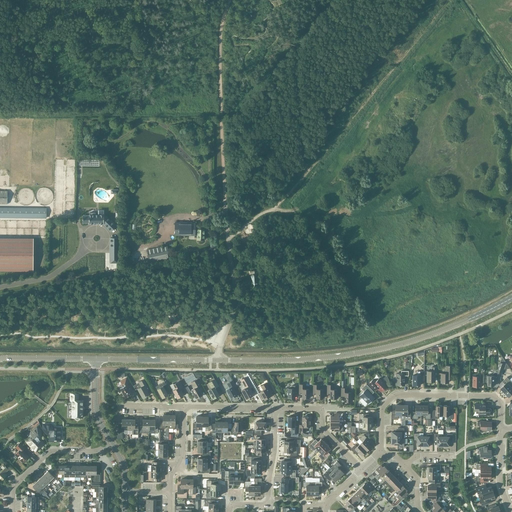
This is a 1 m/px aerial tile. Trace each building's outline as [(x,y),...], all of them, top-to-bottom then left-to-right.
[(96,192),(106,199),(109,195),(100,188),(96,192)] [(9,191),(0,190),(0,203),(9,204),(9,191)] [(0,217),(46,218),(46,209),(0,207),(0,217)] [(89,224),(94,224),(94,222),(98,222),(98,224),(104,224),(111,231),(116,226),(106,217),(104,217),(104,215),(95,215),(95,213),(89,213),(89,215),(89,216),(83,216),(83,218),(82,218),(82,220),(83,220),(83,222),(89,222),(89,224)] [(197,240),(204,240),(204,230),(197,230),(195,230),(195,223),(175,223),(175,235),(195,235),(197,235),(197,240)] [(0,270),(33,271),(33,238),(0,237),(0,270)] [(167,246),(146,250),(148,259),(169,255),(167,246)] [(502,357),(500,362),(497,372),(496,372),(495,372),(494,373),(493,374),(493,375),(493,376),(487,375),(487,382),(488,382),(488,386),(494,386),(494,382),(496,382),(496,377),(497,377),(498,373),(502,374),(503,369),(505,364),(506,362),(502,357)] [(448,379),(453,379),(453,366),(445,365),(445,373),(441,373),(441,382),(448,382),(448,379)] [(438,375),(438,367),(431,367),(431,371),(427,371),(427,381),(429,381),(429,383),(430,384),(431,383),(432,383),(432,381),(434,381),(434,375),(438,375)] [(404,377),(408,377),(408,371),(401,371),(401,374),(396,373),(396,378),(396,380),(396,381),(396,385),(398,385),(399,386),(401,386),(402,385),(404,385),(404,377)] [(420,380),(424,380),(424,371),(417,371),(417,375),(413,375),(413,385),(416,385),(420,385),(420,380)] [(188,383),(196,379),(193,373),(184,378),(188,383)] [(484,378),(484,374),(481,374),(481,377),(473,376),(473,387),(481,387),(481,378),(484,378)] [(244,383),(243,384),(245,388),(241,390),(246,399),(248,398),(249,399),(251,397),(250,397),(252,396),(248,389),(252,387),(246,377),(242,379),(244,383)] [(511,385),(511,382),(507,377),(502,382),(505,385),(501,388),(505,393),(511,385)] [(131,395),(130,394),(131,394),(129,390),(132,389),(126,378),(124,379),(120,382),(123,387),(120,388),(125,397),(126,397),(126,398),(131,395)] [(376,386),(381,391),(387,386),(379,378),(376,382),(373,379),(368,384),(373,389),(376,386)] [(149,394),(147,390),(150,388),(145,379),(139,382),(139,383),(141,386),(137,388),(137,389),(142,398),(143,397),(143,398),(146,397),(146,396),(149,394)] [(196,398),(202,395),(198,387),(201,385),(197,379),(191,382),(194,388),(191,390),(194,394),(193,395),(195,398),(196,398)] [(219,395),(215,388),(218,386),(215,379),(208,383),(211,388),(208,390),(211,395),(210,396),(212,398),(213,399),(219,395)] [(237,395),(233,388),(236,386),(232,380),(227,383),(229,388),(226,390),(229,395),(228,395),(229,398),(230,398),(231,398),(237,395)] [(176,398),(177,397),(177,398),(183,395),(180,388),(183,387),(179,381),(173,384),(176,389),(173,390),(175,395),(174,395),(176,398)] [(165,389),(168,387),(164,382),(159,385),(160,387),(157,389),(162,398),(168,395),(165,389)] [(270,397),(269,396),(270,396),(267,391),(270,390),(266,383),(261,386),(263,390),(260,392),(264,399),(266,398),(266,399),(270,397)] [(302,398),(309,398),(309,389),(305,389),(305,384),(299,384),(299,392),(302,392),(302,398)] [(372,390),(366,384),(364,386),(366,389),(359,395),(368,404),(374,398),(370,393),(372,390)] [(288,398),(294,398),(294,392),(298,392),(298,385),(292,385),(292,388),(288,388),(288,398)] [(316,398),(323,398),(323,389),(319,389),(319,385),(313,385),(313,392),(316,392),(316,398)] [(330,398),(337,398),(337,389),(333,389),(333,385),(327,385),(326,392),(330,392),(330,398)] [(344,401),(351,401),(351,392),(348,392),(348,388),(341,388),(341,395),(344,396),(344,401)] [(72,417),(75,417),(75,418),(75,419),(76,419),(77,419),(78,419),(79,419),(79,418),(79,417),(82,417),(82,410),(82,400),(78,400),(78,394),(70,394),(70,401),(72,401),(72,405),(73,405),(73,410),(72,410),(72,417)] [(491,409),(490,408),(485,408),(485,404),(474,404),(474,411),(479,411),(479,415),(489,415),(489,412),(490,412),(491,411),(491,409)] [(401,415),(401,405),(395,405),(395,410),(391,410),(391,419),(398,419),(398,415),(401,415)] [(407,405),(401,405),(401,415),(405,415),(404,419),(410,419),(410,410),(407,410),(407,405)] [(421,414),(421,405),(415,405),(415,411),(412,411),(412,419),(418,419),(418,416),(421,416),(421,414)] [(427,405),(421,405),(421,414),(424,414),(424,419),(428,419),(427,425),(431,425),(431,420),(431,417),(430,417),(430,412),(427,412),(427,405)] [(442,416),(442,406),(436,405),(436,411),(432,411),(432,418),(438,419),(438,416),(442,416)] [(449,406),(442,406),(442,416),(446,416),(446,419),(453,419),(453,413),(453,411),(449,411),(449,406)] [(330,416),(330,422),(339,422),(339,419),(343,419),(343,413),(336,413),(336,416),(330,416)] [(359,422),(372,423),(372,418),(371,418),(371,417),(368,417),(368,414),(359,413),(359,422)] [(169,425),(169,415),(163,415),(163,421),(160,421),(159,428),(165,428),(165,425),(169,425)] [(169,425),(169,428),(178,428),(178,422),(175,422),(175,415),(169,415),(169,425)] [(202,426),(202,416),(196,416),(196,423),(193,423),(193,430),(202,430),(202,426)] [(208,416),(202,416),(202,426),(205,426),(205,430),(211,430),(211,423),(208,423),(208,416)] [(305,427),(310,427),(310,417),(308,417),(307,416),(306,416),(305,416),(304,417),(302,417),(302,425),(299,425),(299,432),(305,432),(305,427)] [(291,433),(298,433),(298,426),(295,426),(295,417),(288,417),(287,417),(287,421),(288,421),(288,427),(291,427),(291,433)] [(124,434),(128,434),(128,419),(122,419),(122,426),(118,426),(118,433),(124,433),(124,434)] [(128,419),(128,434),(128,438),(132,438),(132,433),(138,433),(138,426),(135,426),(135,419),(128,419)] [(149,430),(149,420),(143,420),(143,426),(139,426),(139,433),(149,433),(149,430)] [(155,420),(149,420),(149,430),(152,430),(152,433),(158,433),(158,426),(155,426),(155,420)] [(241,434),(241,431),(241,422),(240,422),(240,421),(238,421),(238,422),(234,422),(234,427),(231,426),(231,434),(237,435),(237,434),(241,434)] [(254,423),(254,428),(253,429),(254,430),(254,435),(261,435),(261,431),(263,429),(265,429),(265,422),(260,422),(259,421),(256,421),(254,423)] [(480,422),(477,421),(477,425),(480,426),(480,430),(491,430),(491,422),(484,422),(484,421),(480,421),(480,422)] [(221,435),(221,432),(221,422),(215,422),(215,428),(212,428),(212,438),(215,438),(215,435),(221,435)] [(227,422),(221,422),(221,432),(224,432),(224,435),(230,435),(230,428),(227,428),(227,422)] [(339,422),(330,422),(330,428),(336,428),(336,431),(343,431),(343,425),(339,425),(339,422)] [(372,423),(359,422),(358,431),(366,432),(366,428),(371,428),(372,428),(372,423)] [(50,440),(60,441),(60,428),(51,428),(51,425),(43,425),(43,429),(45,431),(49,431),(49,435),(50,435),(50,440)] [(40,438),(38,436),(40,433),(40,430),(37,427),(32,432),(33,434),(26,441),(36,451),(43,444),(39,439),(40,438)] [(391,432),(391,438),(401,438),(404,438),(404,428),(398,428),(398,430),(396,430),(395,430),(395,432),(391,432)] [(423,446),(423,436),(420,436),(419,433),(414,433),(414,440),(417,440),(417,446),(423,446)] [(426,436),(423,436),(423,446),(429,446),(429,440),(432,440),(432,434),(427,434),(426,436)] [(443,447),(443,437),(443,434),(434,434),(434,440),(437,440),(437,447),(443,447)] [(443,437),(443,447),(449,447),(449,440),(452,440),(452,434),(447,434),(446,437),(443,437)] [(359,444),(366,451),(371,446),(367,442),(369,440),(363,435),(359,439),(362,442),(359,444)] [(197,441),(197,446),(207,447),(207,441),(210,441),(210,438),(204,438),(204,441),(197,441)] [(284,446),(293,447),(300,447),(300,440),(296,440),(297,438),(290,438),(290,441),(284,441),(284,446)] [(401,438),(391,438),(391,444),(397,444),(397,447),(404,447),(404,442),(404,438),(401,438)] [(318,451),(325,444),(321,439),(318,442),(315,439),(309,446),(313,450),(316,448),(318,451)] [(158,444),(158,450),(167,450),(167,444),(168,444),(168,440),(159,440),(159,444),(158,444)] [(22,450),(24,448),(20,443),(16,447),(19,450),(15,454),(22,462),(28,457),(22,450)] [(330,448),(325,444),(318,451),(321,453),(318,456),(323,460),(330,454),(327,451),(330,448)] [(366,451),(359,444),(357,447),(355,445),(351,449),(355,453),(357,451),(361,455),(366,451)] [(265,445),(253,445),(253,448),(254,448),(254,451),(256,451),(256,455),(266,455),(266,449),(265,449),(265,445)] [(488,458),(491,458),(491,451),(488,451),(488,445),(479,448),(479,450),(478,450),(477,450),(477,451),(477,452),(477,453),(478,453),(479,453),(480,453),(480,458),(482,458),(483,458),(483,460),(487,460),(488,458)] [(207,447),(197,446),(197,452),(204,452),(204,455),(210,455),(210,452),(207,452),(207,447)] [(293,447),(284,446),(284,452),(290,452),(290,455),(296,455),(296,449),(293,449),(293,447)] [(167,450),(158,450),(158,456),(159,456),(159,459),(168,459),(168,456),(167,456),(167,454),(168,454),(168,450),(167,450)] [(197,458),(197,464),(209,464),(209,461),(210,461),(210,455),(204,455),(204,458),(197,458)] [(251,466),(262,466),(262,462),(261,462),(261,460),(255,460),(255,456),(247,456),(247,462),(251,462),(251,466)] [(281,467),(291,467),(291,464),(295,464),(295,458),(288,458),(288,461),(282,461),(282,463),(281,463),(281,467)] [(321,464),(327,470),(328,471),(331,468),(330,468),(324,461),(321,464)] [(333,470),(339,477),(343,473),(339,468),(341,466),(337,461),(333,466),(330,468),(331,468),(333,470)] [(151,465),(151,471),(160,471),(160,465),(161,465),(161,462),(152,462),(152,465),(151,465)] [(427,467),(426,472),(436,472),(436,469),(440,469),(440,464),(433,463),(433,467),(427,467)] [(0,466),(0,479),(1,480),(6,475),(4,473),(8,469),(3,464),(0,466)] [(209,464),(197,464),(197,469),(204,469),(204,472),(210,472),(210,467),(209,467),(209,464)] [(480,473),(490,473),(490,467),(484,467),(484,464),(476,464),(476,469),(480,469),(480,473)] [(382,476),(388,470),(384,466),(383,467),(380,465),(372,473),(374,476),(376,474),(377,475),(379,473),(382,476)] [(97,466),(91,466),(91,474),(94,474),(94,481),(99,481),(99,474),(96,474),(97,466)] [(262,466),(251,466),(251,470),(247,470),(246,478),(254,478),(254,472),(261,472),(261,471),(262,471),(262,466)] [(291,467),(281,467),(281,471),(281,473),(288,473),(288,477),(295,477),(295,470),(291,470),(291,467)] [(234,475),(234,471),(225,471),(225,470),(222,468),(220,468),(220,474),(221,474),(221,477),(225,477),(228,477),(228,484),(234,484),(234,475)] [(339,477),(333,470),(331,468),(328,471),(327,470),(322,474),(328,479),(331,477),(335,481),(339,477)] [(382,476),(380,478),(383,481),(383,482),(391,474),(388,470),(382,476)] [(48,471),(44,474),(52,483),(56,479),(48,471)] [(160,471),(151,471),(151,477),(152,477),(152,481),(161,481),(161,477),(160,477),(160,471)] [(237,475),(234,475),(234,484),(240,484),(240,478),(243,478),(243,471),(237,471),(237,475)] [(436,472),(426,472),(426,477),(427,477),(427,478),(434,478),(434,482),(440,482),(440,476),(436,476),(436,472)] [(490,479),(490,473),(480,473),(478,472),(478,476),(476,476),(475,482),(483,482),(484,479),(490,479)] [(52,483),(44,474),(40,478),(46,484),(48,482),(50,484),(52,483)] [(383,482),(383,481),(381,483),(383,485),(385,483),(387,485),(395,478),(391,474),(383,482)] [(40,478),(36,482),(44,490),(45,491),(49,487),(46,484),(40,478)] [(284,478),(284,482),(280,482),(280,489),(279,489),(279,493),(282,493),(282,492),(287,492),(287,485),(292,485),(292,478),(287,478),(284,478)] [(395,478),(387,485),(391,489),(399,482),(395,478)] [(187,488),(187,479),(181,479),(181,485),(177,485),(177,494),(184,494),(184,488),(187,488)] [(187,479),(187,488),(190,488),(190,494),(196,494),(196,486),(193,486),(193,479),(187,479)] [(210,490),(221,490),(221,486),(220,486),(220,484),(214,484),(214,480),(206,480),(206,489),(210,489),(210,490)] [(254,496),(254,487),(254,484),(251,484),(251,482),(245,481),(245,489),(248,489),(248,495),(250,495),(250,496),(254,496)] [(44,490),(36,482),(32,486),(40,494),(44,490)] [(312,495),(312,482),(303,482),(303,488),(306,488),(306,495),(312,495)] [(321,482),(312,482),(312,495),(318,495),(318,489),(321,489),(321,482)] [(364,484),(360,487),(366,493),(369,491),(371,493),(372,492),(374,494),(376,491),(368,482),(366,485),(364,484)] [(391,489),(389,491),(391,493),(395,489),(397,491),(403,485),(399,482),(391,489)] [(427,486),(427,492),(436,492),(436,489),(440,489),(440,483),(433,483),(433,486),(427,486)] [(403,485),(397,491),(399,494),(396,496),(398,499),(400,500),(407,493),(405,491),(406,489),(403,485)] [(483,496),(493,492),(491,486),(486,488),(485,485),(476,488),(479,497),(483,496)] [(360,487),(357,491),(366,501),(367,502),(369,500),(367,498),(369,496),(366,493),(360,487)] [(221,494),(221,490),(210,490),(210,489),(206,489),(206,499),(213,499),(214,495),(220,496),(220,494),(221,494)] [(366,501),(357,491),(353,495),(361,503),(363,501),(364,503),(366,501)] [(436,492),(427,492),(427,498),(433,498),(433,501),(440,501),(440,495),(438,495),(438,492),(436,492)] [(493,492),(483,496),(484,499),(480,500),(482,506),(491,502),(490,499),(495,498),(493,492)] [(27,497),(27,502),(39,502),(39,495),(35,493),(34,497),(27,497)] [(353,495),(349,499),(357,507),(359,505),(360,506),(362,505),(361,503),(353,495)] [(208,509),(218,510),(218,503),(212,503),(212,500),(204,499),(204,506),(208,506),(208,509)] [(351,511),(357,507),(349,499),(345,502),(346,504),(344,506),(349,511),(351,511)] [(440,501),(433,501),(433,502),(436,506),(432,510),(433,511),(438,511),(442,508),(444,506),(442,504),(443,503),(441,501),(440,501)]
